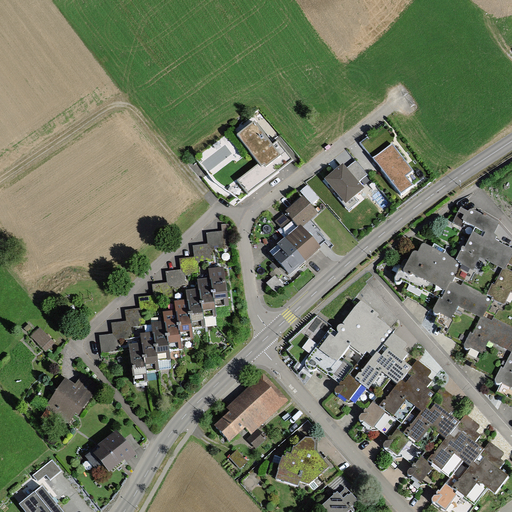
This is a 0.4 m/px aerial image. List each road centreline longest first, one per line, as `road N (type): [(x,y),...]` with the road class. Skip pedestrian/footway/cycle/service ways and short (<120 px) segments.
road 1 (tertiary): [(272,332),(357,254),(511,140)]
road 2 (track): [(216,207),(124,109),(107,109),(0,179)]
road 3 (residential): [(252,350),(408,511)]
road 4 (residential): [(511,438),(367,269)]
road 5 (residential): [(245,216),(216,207),(89,334)]
road 6 (tertiary): [(123,511),(179,422),(252,350)]
road 7 (residential): [(245,216),(400,98)]
road 8 (residential): [(272,332),(256,312),(245,216)]
